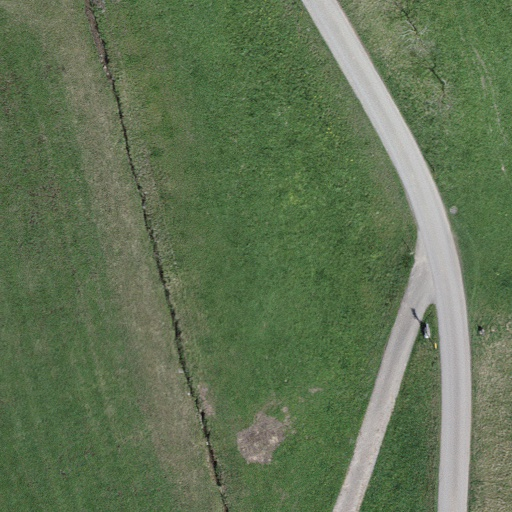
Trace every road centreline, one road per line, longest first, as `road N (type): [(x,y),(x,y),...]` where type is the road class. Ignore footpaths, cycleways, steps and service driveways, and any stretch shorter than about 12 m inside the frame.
road 1 (unclassified): [(453,511),(455,329),(438,228),(422,183),(321,0)]
road 2 (track): [(343,511),(438,228)]
